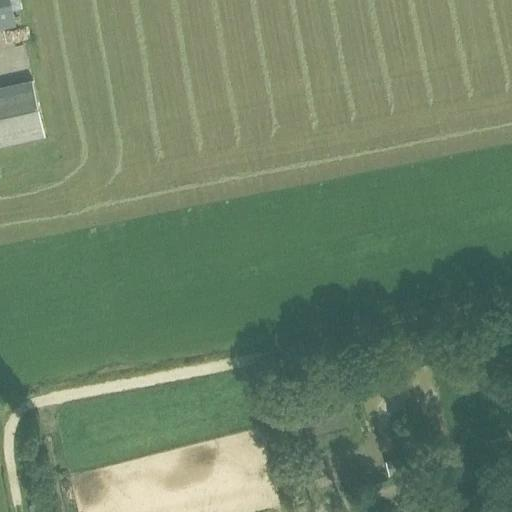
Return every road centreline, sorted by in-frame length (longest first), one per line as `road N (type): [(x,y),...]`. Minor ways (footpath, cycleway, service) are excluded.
road 1 (track): [(511,298),(32,402),(9,428),(18,511)]
road 2 (track): [(511,460),(315,511)]
